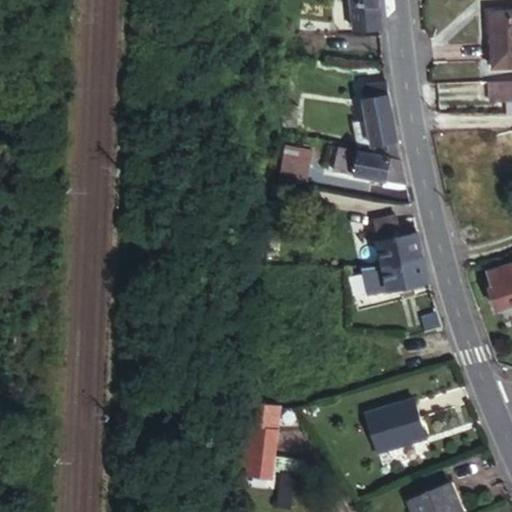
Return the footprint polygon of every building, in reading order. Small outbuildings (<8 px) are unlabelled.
[(354,0),(358,28),(384,25),(381,0),(354,0)] [(511,7),(495,8),(497,63),(511,62),(511,7)] [(511,75),(494,77),(496,95),(511,94),(511,75)] [(368,94),(392,89),(390,77),(367,81),(368,94)] [(377,141),(401,136),(392,89),(368,94),(377,141)] [(286,106),(285,121),(297,123),(300,108),(286,106)] [(377,141),(378,147),(405,152),(401,136),(377,141)] [(287,139),(280,177),(305,181),(312,143),(287,139)] [(338,165),(357,170),(362,148),(342,145),(338,165)] [(357,170),(410,179),(405,156),(362,148),(357,170)] [(276,183),(272,205),(301,209),(305,187),(276,183)] [(377,217),(388,262),(427,253),(421,227),(406,231),(400,211),(377,217)] [(393,286),(432,277),(427,253),(388,262),(393,286)] [(511,300),(511,259),(492,268),(497,282),(492,284),(500,306),(511,300)] [(417,397),(369,411),(381,451),(429,436),(417,397)] [(279,405),(249,402),(246,423),(275,427),(279,405)] [(269,481),(275,427),(246,423),(241,473),(269,481)] [(466,511),(454,476),(411,493),(417,511),(466,511)]
